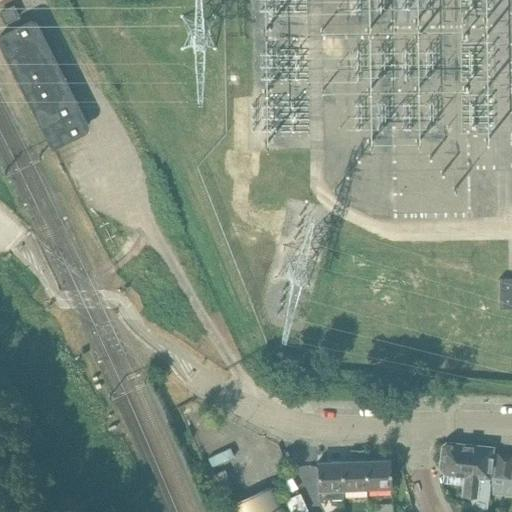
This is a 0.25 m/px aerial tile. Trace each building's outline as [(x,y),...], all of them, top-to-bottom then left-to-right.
[(13,5),(0,11),(0,15),(5,25),(20,18),(13,5)] [(25,21),(0,34),(0,48),(51,150),(53,149),(85,132),(87,130),(88,129),(88,126),(87,123),(37,24),(35,22),(34,21),(32,20),(30,20),(29,20),(27,20),(25,21)] [(511,308),(511,279),(498,280),(498,309),(511,308)] [(442,446),(439,467),(445,474),(463,476),(461,496),(472,497),(477,498),(480,477),(472,476),(475,446),(446,443),(442,446)] [(471,508),(482,511),(486,511),(490,483),(489,483),(492,447),(475,446),(472,476),(480,477),(477,498),(472,497),(471,508)] [(511,455),(492,452),(489,478),(511,480),(511,455)] [(365,460),(366,488),(391,487),(390,459),(365,460)] [(343,489),(366,488),(365,460),(341,461),(343,489)] [(341,461),(317,462),(318,490),(318,499),(343,498),(343,489),(341,461)] [(225,470),(214,475),(221,489),(231,484),(225,470)] [(285,511),(273,485),(273,484),(229,504),(232,511),(285,511)] [(300,492),(285,500),(290,511),(305,511),(309,510),(300,492)] [(448,498),(447,499),(453,511),(460,511),(463,504),(448,498)]
